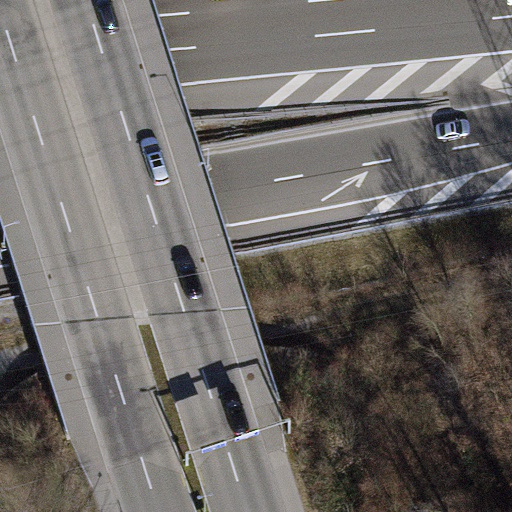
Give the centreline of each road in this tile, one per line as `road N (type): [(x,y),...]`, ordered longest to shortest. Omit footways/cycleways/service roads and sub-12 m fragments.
road 1 (secondary): [(249,511),(88,0)]
road 2 (secondary): [(0,11),(160,511)]
road 3 (track): [(511,280),(339,316),(44,349),(0,368)]
road 4 (motorway): [(0,229),(511,132)]
road 5 (motorway): [(0,47),(506,0)]
